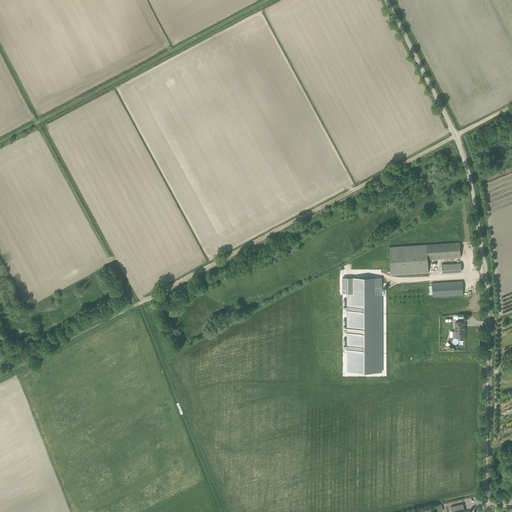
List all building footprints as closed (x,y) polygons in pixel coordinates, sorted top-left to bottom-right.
[(460,242),(426,244),(427,259),(460,257),(460,242)] [(428,273),(427,259),(426,244),(389,246),(391,275),(428,273)] [(461,263),(441,264),(442,272),(461,271),(461,263)] [(350,293),(351,372),(385,371),(384,277),(350,278),(345,278),(345,293),(350,293)] [(462,281),(432,283),(433,296),(463,295),(462,281)] [(465,322),(455,322),(455,331),(452,331),(452,337),(464,337),(464,329),(465,329),(465,322)]
